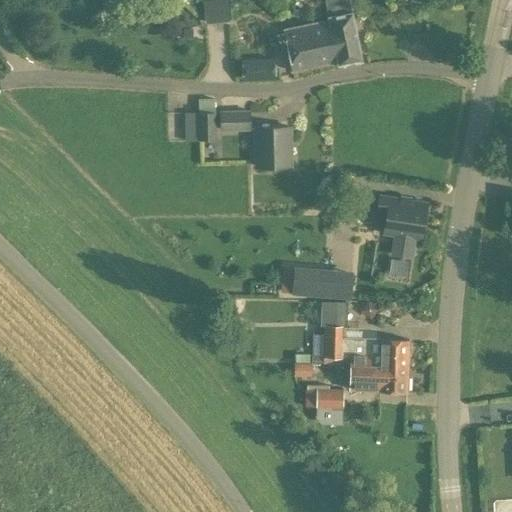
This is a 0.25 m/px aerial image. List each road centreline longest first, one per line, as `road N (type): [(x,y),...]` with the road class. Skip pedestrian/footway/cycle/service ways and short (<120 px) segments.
road 1 (residential): [(489,71),(390,73),(255,98),(0,85)]
road 2 (tertiary): [(447,511),(459,218),(489,71)]
road 3 (tertiary): [(243,511),(0,245)]
